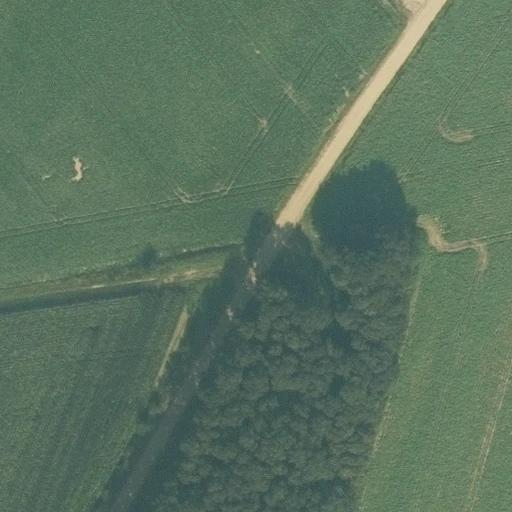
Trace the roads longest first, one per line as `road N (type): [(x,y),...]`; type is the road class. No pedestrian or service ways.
road 1 (track): [(436,0),(262,262)]
road 2 (track): [(262,262),(118,511)]
road 3 (track): [(262,262),(0,311)]
